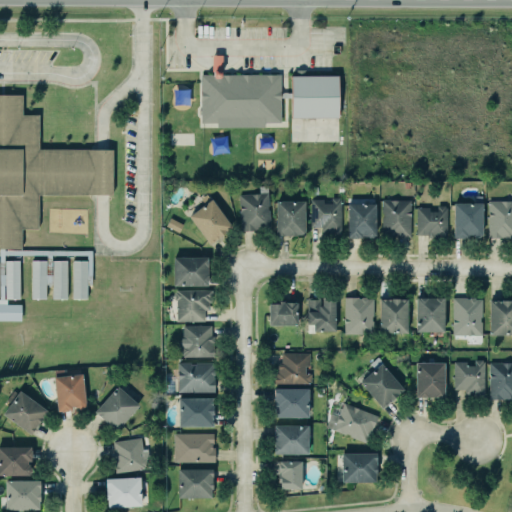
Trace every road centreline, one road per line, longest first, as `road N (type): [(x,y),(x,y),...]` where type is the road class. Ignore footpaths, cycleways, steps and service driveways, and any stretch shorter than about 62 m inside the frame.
road 1 (residential): [(246,269),(511,269)]
road 2 (residential): [(246,511),(246,269)]
road 3 (residential): [(479,438),(409,436),(410,511)]
